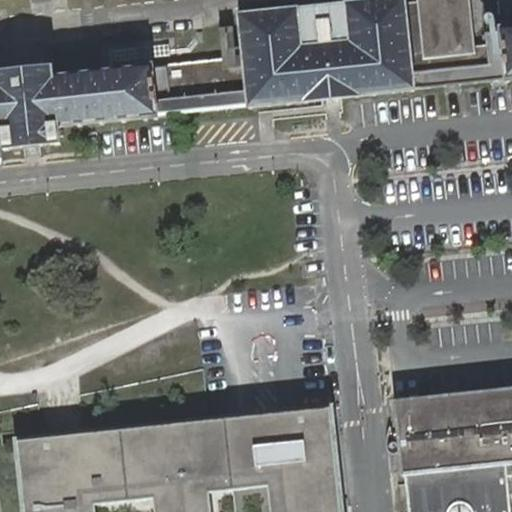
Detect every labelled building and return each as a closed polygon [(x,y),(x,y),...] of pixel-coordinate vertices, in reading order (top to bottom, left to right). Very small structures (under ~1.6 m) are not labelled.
[(59,129),(511,81),(511,29),(475,34),(470,0),(418,0),(419,2),(406,3),(405,0),(392,0),(240,16),(244,57),(55,77),(54,69),(30,71),(19,72),(0,74),(0,134),(1,134),(4,151),(61,145),(59,129)] [(0,64),(0,74),(19,72),(30,71),(54,69),(52,59),(0,64)] [(511,390),(395,402),(399,439),(403,476),(404,485),(505,474),(504,464),(511,463),(511,390)] [(345,511),(335,409),(18,442),(26,511),(345,511)] [(508,511),(505,474),(404,485),(406,511),(508,511)]
